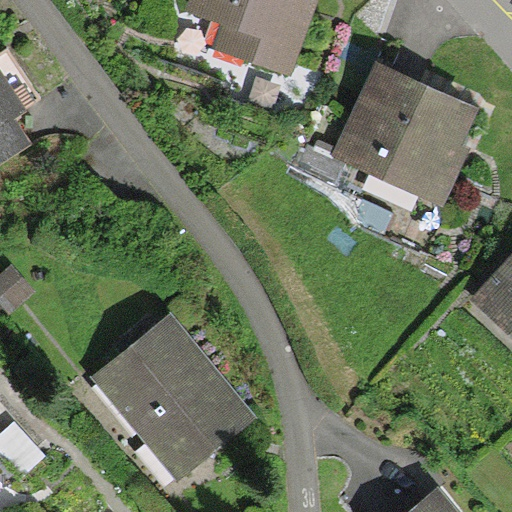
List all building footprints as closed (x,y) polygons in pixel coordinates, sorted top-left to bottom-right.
[(281,71),(301,0),(188,0),(185,12),(211,20),(203,48),(281,71)] [(0,156),(24,142),(7,115),(26,104),(0,62),(0,156)] [(334,158),(445,204),(464,158),(484,110),(373,64),(334,158)] [(511,339),(511,264),(475,305),(511,339)] [(173,476),(245,417),(165,319),(93,378),(141,436),(173,476)] [(452,511),(435,490),(407,511),(452,511)]
